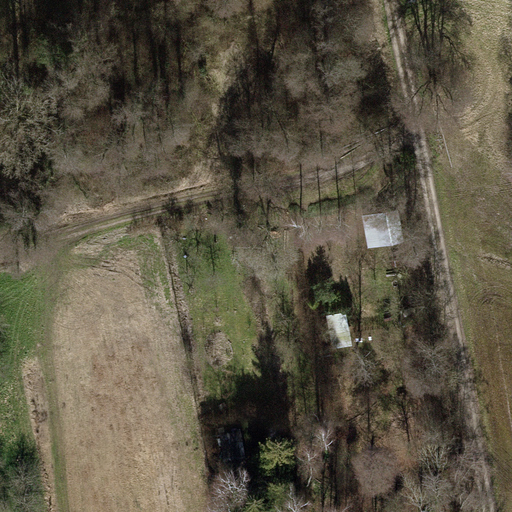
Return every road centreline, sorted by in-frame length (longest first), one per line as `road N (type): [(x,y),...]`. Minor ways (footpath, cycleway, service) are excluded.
road 1 (track): [(395,0),(491,511)]
road 2 (track): [(424,140),(0,246)]
